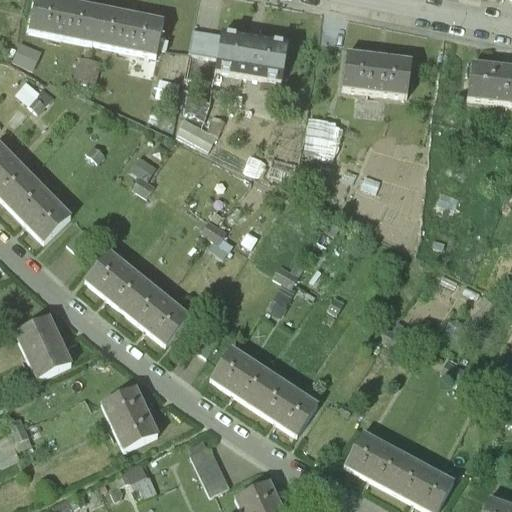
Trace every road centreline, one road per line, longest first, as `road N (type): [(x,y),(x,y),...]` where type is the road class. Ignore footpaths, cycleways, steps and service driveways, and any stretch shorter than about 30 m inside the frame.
road 1 (residential): [(340,511),(217,428),(0,246)]
road 2 (residential): [(359,0),(511,28)]
